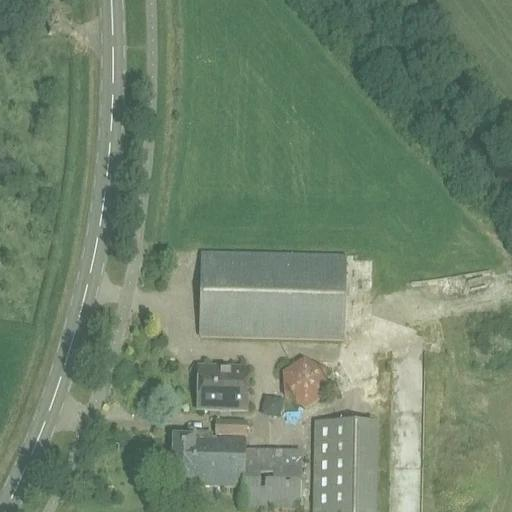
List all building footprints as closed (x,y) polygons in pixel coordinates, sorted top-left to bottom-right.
[(343,341),(345,258),(202,255),(200,338),(343,341)] [(306,409),(327,396),(325,371),(304,360),(282,374),(284,399),(306,409)] [(246,412),(248,372),(199,370),(197,410),(246,412)] [(247,438),(247,423),(216,422),(214,437),(247,438)] [(374,511),(376,426),(317,425),(314,511),(374,511)] [(211,443),(211,435),(195,435),(195,433),(187,433),(187,439),(173,439),(172,487),(193,488),(193,486),(243,488),(243,509),(300,511),(301,476),(301,454),(245,453),(245,444),(211,443)]
